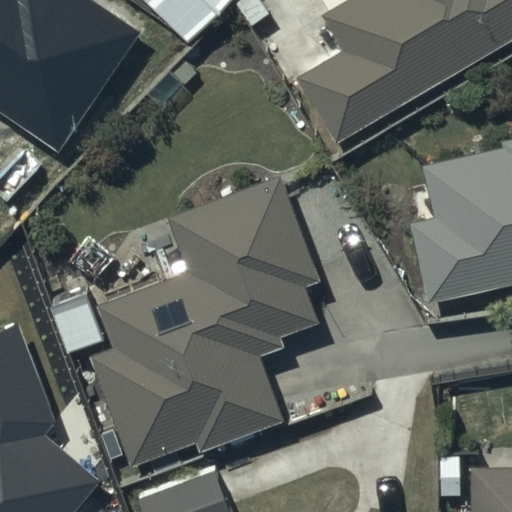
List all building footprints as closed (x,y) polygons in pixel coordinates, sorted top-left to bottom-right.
[(0,0),(0,107),(57,146),(140,27),(99,0),(0,0)] [(226,0),(148,0),(189,39),(226,0)] [(511,0),(342,0),(322,12),(344,47),(298,75),(335,137),(511,30),(511,0)] [(511,136),(500,138),(502,145),(423,161),(434,213),(413,217),(429,299),(511,281),(511,136)] [(317,278),(279,173),(168,213),(188,269),(98,301),(113,344),(91,352),(130,460),(195,436),(200,449),(284,419),(259,350),(281,342),(278,332),(317,318),(304,283),(317,278)] [(0,511),(68,511),(92,483),(38,439),(52,422),(16,322),(0,328),(0,511)] [(511,511),(511,462),(470,463),(470,511),(511,511)] [(230,511),(215,467),(142,492),(148,511),(230,511)]
